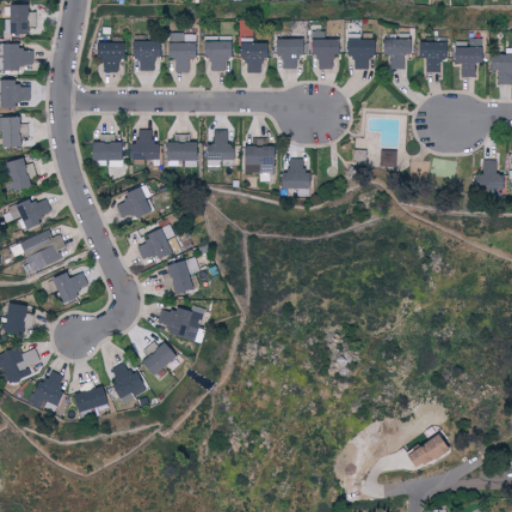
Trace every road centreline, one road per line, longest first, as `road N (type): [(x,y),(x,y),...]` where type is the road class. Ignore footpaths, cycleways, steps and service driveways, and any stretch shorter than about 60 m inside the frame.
road 1 (residential): [(78,339),(115,322),(126,298),(65,139),(62,92),(78,0)]
road 2 (residential): [(62,100),(274,102),(321,113)]
